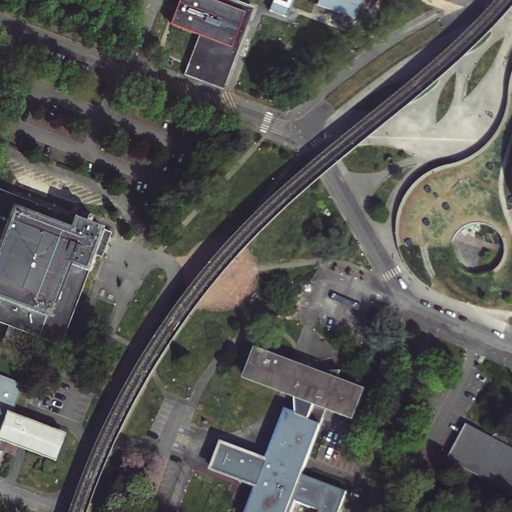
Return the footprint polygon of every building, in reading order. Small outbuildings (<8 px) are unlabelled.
[(185,64),(181,75),(214,89),(219,91),(223,80),(230,61),(238,42),(245,22),(251,7),(245,4),(233,0),(177,0),(169,24),(196,34),(186,60),(185,64)] [(273,0),(269,11),(286,18),(293,0),(319,0),(317,5),(355,19),(361,0),(366,0),(371,2),(372,0),(273,0)] [(400,243),(406,256),(418,272),(432,281),(442,287),(469,299),(493,298),(511,292),(511,59),(510,66),(509,80),(508,91),(508,103),(508,112),(504,126),(496,139),(483,151),(469,158),(455,165),(437,169),(423,176),(408,190),(401,207),(399,220),(399,234),(400,243)] [(0,324),(57,346),(64,328),(86,269),(92,255),(99,257),(108,232),(101,229),(90,225),(91,221),(86,219),(87,218),(82,216),(77,214),(75,219),(46,208),(0,190),(0,324)] [(352,422),(356,411),(364,388),(337,378),(340,371),(324,373),(318,371),(287,359),(254,347),(241,380),(278,394),(278,392),(293,398),(295,415),(286,412),(267,462),(264,461),(260,470),(248,465),(248,455),(217,443),(207,468),(242,481),(244,477),(256,481),(254,486),(244,511),(338,511),(345,492),(301,475),(320,426),(324,412),(352,422)] [(0,454),(1,452),(0,451),(0,441),(9,445),(54,463),(64,434),(10,415),(21,385),(0,376),(0,454)] [(465,424),(447,459),(477,475),(511,493),(511,449),(507,447),(507,444),(507,441),(505,438),(503,436),(499,435),(497,435),(494,436),(491,438),(465,424)] [(248,465),(260,470),(264,461),(248,455),(248,465)] [(244,477),(242,481),(254,486),(256,481),(244,477)]
